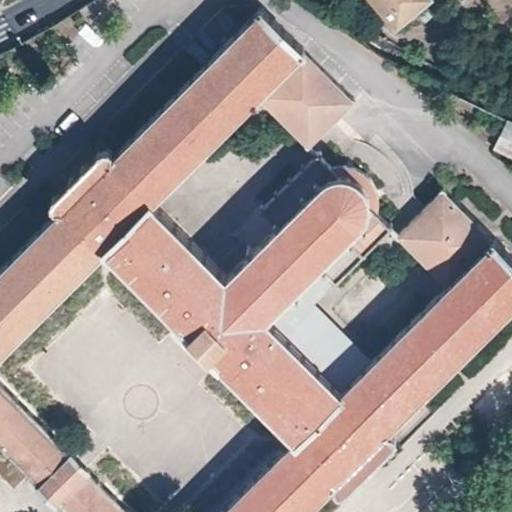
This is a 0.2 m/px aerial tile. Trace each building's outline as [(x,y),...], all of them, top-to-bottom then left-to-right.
[(0,344),(103,244),(154,195),(262,88),(304,47),(257,0),(254,0),(0,255),(0,344)] [(376,0),(395,23),(423,0),(376,0)] [(304,47),(262,88),(318,144),(360,102),(304,47)] [(511,124),(508,122),(495,148),(511,156),(511,124)] [(272,204),(284,216),(325,262),(338,273),(388,224),(375,211),(373,198),(370,190),(365,183),(358,176),(348,173),(336,172),(320,157),(272,204)] [(436,189),(394,231),(450,286),(492,245),(436,189)] [(296,440),(347,389),(269,313),(228,267),(154,195),(103,244),(180,321),(221,362),(296,440)] [(284,216),(228,267),(269,313),(325,262),(284,216)] [(317,511),(511,318),(511,265),(492,245),(450,286),(347,389),(296,440),(221,511),(317,511)] [(60,452),(0,392),(0,447),(32,479),(60,452)] [(87,478),(60,452),(32,479),(59,507),(87,478)] [(121,511),(87,478),(59,507),(64,511),(121,511)]
